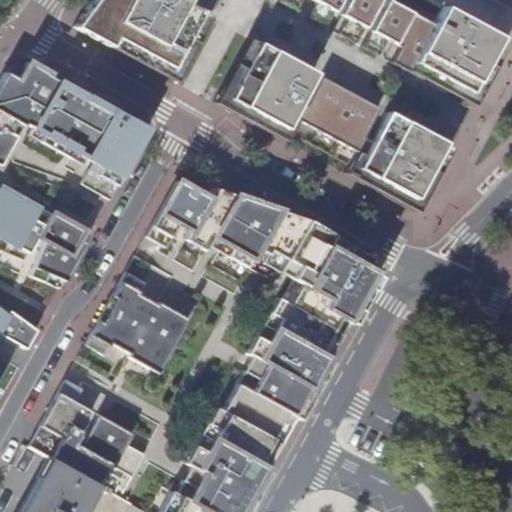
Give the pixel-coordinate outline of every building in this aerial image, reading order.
[(91,0),(72,27),(109,46),(113,38),(170,68),(179,51),(188,55),(202,29),(193,25),(200,10),(184,2),(185,0),(91,0)] [(491,48),(497,36),(442,5),(432,24),(387,0),(277,0),(295,10),(300,0),(312,0),(315,1),(307,16),(325,26),(338,0),(341,0),(345,2),(339,14),(345,17),(337,33),(355,43),(370,16),(375,19),(361,45),(378,55),(386,40),(398,46),(390,61),(446,92),(451,83),(467,92),(477,76),(485,81),(500,53),(491,48)] [(193,25),(202,29),(209,15),(200,10),(193,25)] [(491,48),(500,53),(507,41),(497,36),(491,48)] [(247,38),(233,63),(242,68),(256,42),(247,37),(247,38)] [(426,168),(440,142),(384,112),(369,141),(361,137),(377,108),(319,77),(303,106),(296,102),(312,73),(256,42),(242,68),(233,63),(226,77),(235,82),(226,98),(244,108),(239,116),(265,131),(270,122),(281,128),(288,115),(295,119),(354,151),(361,155),(354,167),(367,174),(362,183),(389,197),(393,189),(410,199),(419,182),(428,187),(436,173),(426,168)] [(78,184),(107,200),(146,130),(25,62),(22,67),(15,79),(3,72),(0,77),(0,158),(13,137),(7,133),(14,122),(20,126),(21,124),(41,134),(37,142),(67,159),(71,151),(91,162),(78,184)] [(451,83),(446,92),(471,106),(485,81),(477,76),(467,92),(451,83)] [(212,102),(239,116),(244,108),(226,98),(235,82),(226,77),(219,90),(212,102)] [(284,141),(295,119),(288,115),(281,128),(270,122),(265,131),(284,141)] [(449,147),(440,142),(426,168),(436,173),(449,147)] [(343,173),(362,183),(367,174),(354,167),(361,155),(354,151),(343,173)] [(149,227),(144,237),(163,247),(176,224),(187,230),(183,239),(203,250),(211,236),(219,240),(214,250),(245,267),(255,249),(265,255),(260,263),(297,284),(286,305),(274,298),(266,313),(276,319),(263,343),(253,336),(243,354),(249,357),(218,411),(213,408),(204,424),(219,432),(207,454),(192,446),(182,464),(187,467),(172,494),(168,492),(156,511),(244,511),(245,511),(261,482),(344,336),(376,278),(378,276),(373,257),(306,219),(212,187),(206,198),(175,181),(149,227)] [(415,211),(428,187),(419,182),(410,199),(393,189),(389,197),(415,211)] [(58,290),(88,235),(0,186),(0,239),(26,254),(35,238),(41,241),(27,277),(58,290)] [(143,282),(124,272),(84,346),(102,356),(109,344),(128,354),(127,357),(158,374),(188,320),(157,303),(155,305),(136,295),(143,282)] [(0,314),(0,337),(5,340),(7,341),(24,351),(34,332),(8,312),(4,317),(0,314)] [(7,341),(5,340),(0,349),(0,357),(20,369),(29,353),(24,351),(7,341)] [(80,390),(64,381),(25,447),(27,448),(47,459),(94,486),(105,467),(128,480),(141,458),(123,447),(129,436),(73,403),(80,390)] [(47,459),(16,511),(82,511),(83,511),(84,511),(140,511),(94,486),(47,459)]
